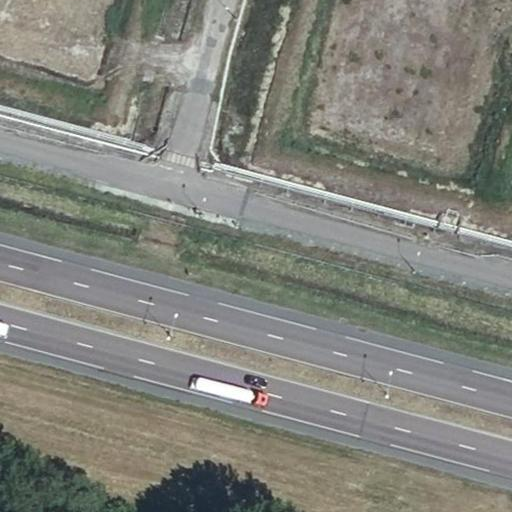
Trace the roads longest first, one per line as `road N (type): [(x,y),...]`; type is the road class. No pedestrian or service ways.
road 1 (secondary): [(511,399),(0,262)]
road 2 (secondary): [(0,334),(511,470)]
